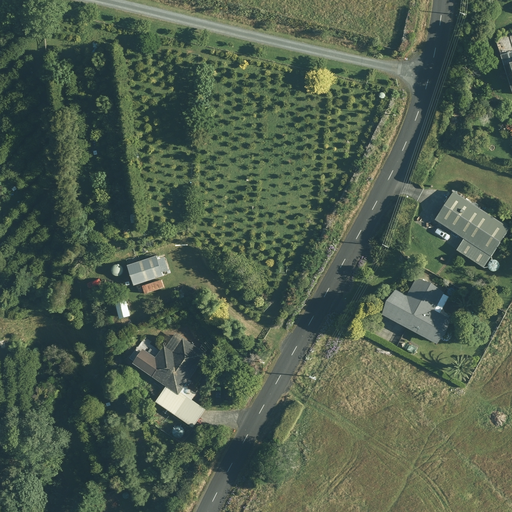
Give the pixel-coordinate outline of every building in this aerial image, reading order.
[(511,52),(500,56),(511,92),(511,52)] [(511,228),(456,191),(436,221),(465,240),(458,251),(485,269),(511,228)] [(172,275),(165,254),(129,265),(135,286),(172,275)] [(445,293),(418,279),(408,297),(396,290),(383,315),(439,344),(452,321),(435,312),(445,293)] [(194,428),(207,410),(187,396),(191,390),(186,387),(207,355),(184,340),(175,353),(165,346),(157,359),(144,350),(134,364),(167,387),(157,402),(194,428)]
